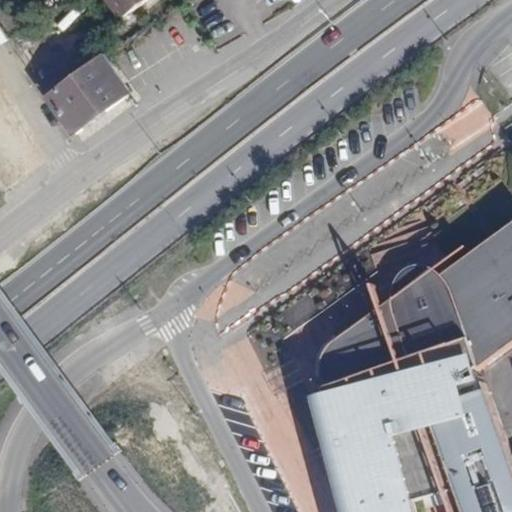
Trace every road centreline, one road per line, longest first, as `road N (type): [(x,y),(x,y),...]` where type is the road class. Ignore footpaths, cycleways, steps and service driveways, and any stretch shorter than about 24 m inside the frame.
road 1 (primary): [(0,303),(143,197),(448,0)]
road 2 (residential): [(158,312),(418,125),(471,43),(511,14)]
road 3 (primary): [(348,0),(0,237)]
road 4 (residential): [(298,0),(64,167)]
road 5 (residential): [(0,496),(16,441),(46,392),(158,312)]
road 6 (secondary): [(0,319),(141,511)]
road 7 (residential): [(252,511),(158,312)]
road 8 (residential): [(64,167),(0,57)]
